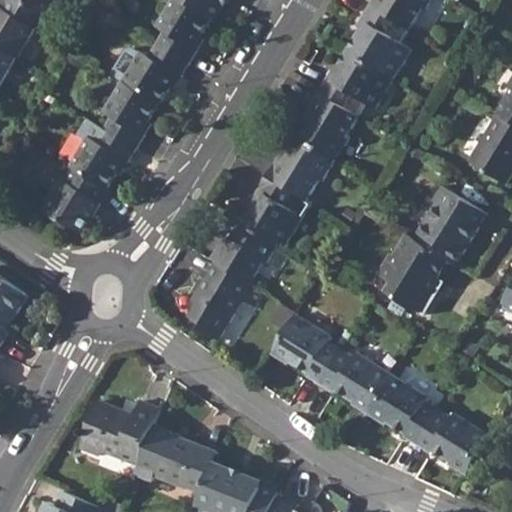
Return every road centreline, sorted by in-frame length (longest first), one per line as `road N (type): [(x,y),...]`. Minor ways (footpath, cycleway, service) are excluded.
road 1 (residential): [(130,318),(364,481),(440,511)]
road 2 (residential): [(303,0),(155,236),(127,267)]
road 3 (residential): [(0,493),(90,328)]
